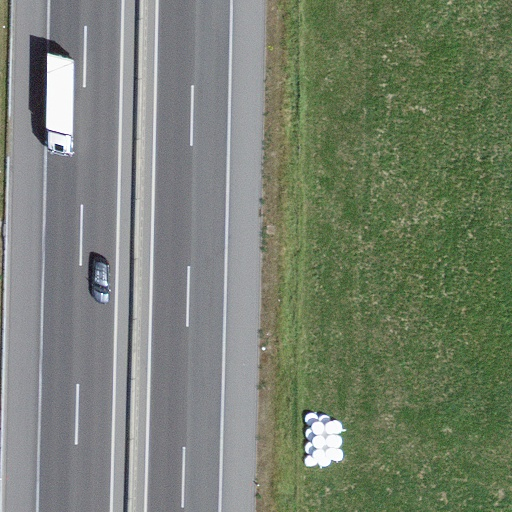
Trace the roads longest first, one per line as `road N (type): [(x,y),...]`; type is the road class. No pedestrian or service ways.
road 1 (motorway): [(86,0),(74,511)]
road 2 (motorway): [(182,511),(194,0)]
